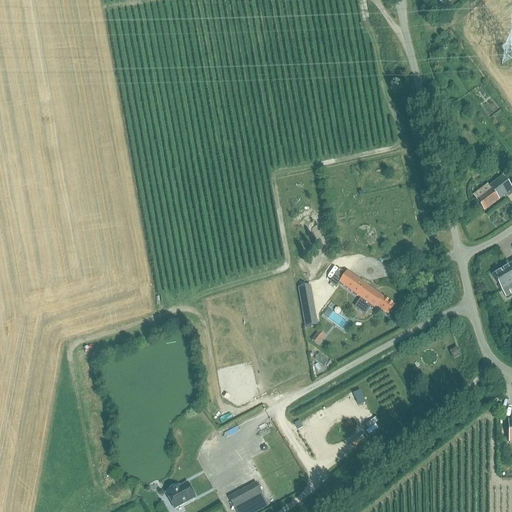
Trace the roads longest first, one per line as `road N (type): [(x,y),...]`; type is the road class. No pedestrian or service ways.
road 1 (unclassified): [(460,254),(393,0)]
road 2 (unclassified): [(264,412),(470,304)]
road 3 (track): [(491,364),(321,511)]
